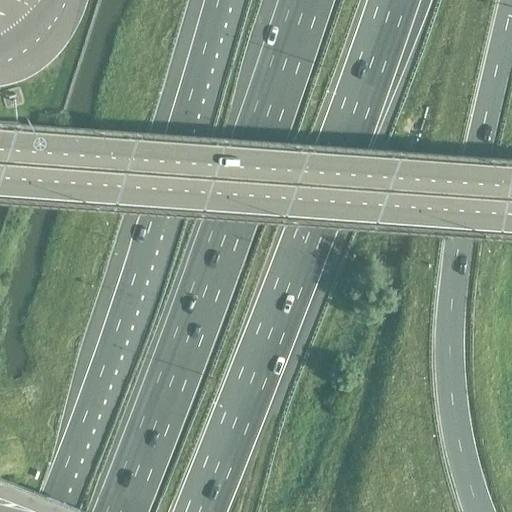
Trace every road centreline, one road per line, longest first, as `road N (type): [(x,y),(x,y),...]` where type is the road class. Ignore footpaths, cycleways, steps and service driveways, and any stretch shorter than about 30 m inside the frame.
road 1 (motorway): [(200,511),(391,0)]
road 2 (motorway): [(305,0),(119,511)]
road 3 (motorway): [(479,511),(455,422),(453,281),(511,0)]
road 4 (trunk): [(224,0),(149,265),(72,484)]
